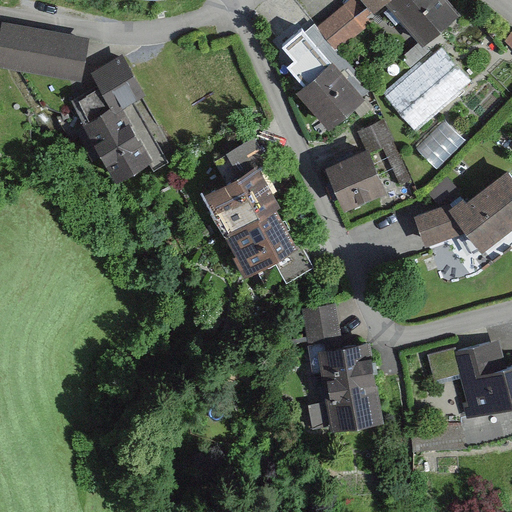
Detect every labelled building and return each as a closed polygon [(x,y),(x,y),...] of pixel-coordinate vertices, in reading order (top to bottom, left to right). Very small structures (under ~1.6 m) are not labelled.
[(339,0),(312,20),(334,47),(396,3),(428,42),(467,12),(457,0),(339,0)] [(85,36),(6,21),(0,50),(0,57),(78,72),(85,36)] [(375,101),(315,28),(291,48),(314,75),(302,85),(340,130),(375,101)] [(148,86),(126,45),(94,62),(112,96),(67,120),(87,157),(100,150),(116,180),(164,154),(148,123),(139,128),(123,99),(148,86)] [(443,46),(388,91),(418,128),(473,84),(443,46)] [(450,114),(422,140),(440,159),(468,133),(450,114)] [(384,116),(355,127),(364,149),(332,162),(347,200),(384,185),(370,149),(385,143),(400,179),(409,175),(384,116)] [(250,140),(220,154),(229,173),(259,159),(250,140)] [(229,173),(203,185),(246,271),(274,256),(302,244),(259,159),(229,173)] [(458,199),(416,207),(424,240),(468,225),(481,248),(511,225),(511,166),(510,165),(458,199)] [(302,244),(274,256),(284,278),(312,266),(302,244)] [(334,301),(303,306),(308,341),(340,336),(334,301)] [(371,335),(317,345),(332,428),(386,418),(371,335)] [(511,338),(459,350),(475,421),(511,412),(511,338)]
